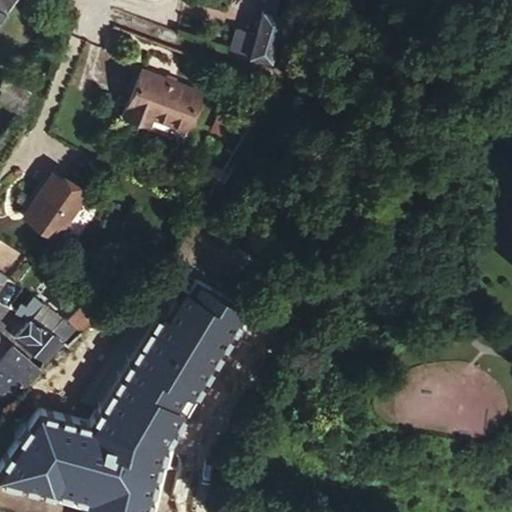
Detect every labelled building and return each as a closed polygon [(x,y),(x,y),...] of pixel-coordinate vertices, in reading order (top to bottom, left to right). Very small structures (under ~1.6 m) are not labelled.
[(0,0),(0,8),(3,11),(10,0),(0,0)] [(288,0),(268,0),(267,6),(265,13),(260,26),(256,38),(238,32),(232,50),(249,57),(249,59),(268,66),(283,21),(285,18),(286,10),(288,0)] [(184,123),(197,91),(139,67),(123,107),(149,117),(150,115),(152,110),(184,123)] [(40,98),(8,75),(1,86),(0,86),(0,100),(31,123),(40,98)] [(149,117),(123,107),(122,112),(147,122),(149,117)] [(152,110),(150,115),(183,128),(184,123),(152,110)] [(82,193),(49,171),(21,213),(53,235),(82,193)] [(0,255),(15,265),(22,254),(6,243),(0,240),(0,255)] [(0,270),(9,276),(15,265),(0,255),(0,270)] [(0,289),(9,276),(0,270),(0,289)] [(198,295),(165,319),(197,363),(229,339),(198,295)] [(45,361),(45,362),(62,343),(51,334),(64,320),(42,303),(30,318),(15,336),(45,361)] [(79,333),(64,320),(51,334),(62,343),(65,345),(79,333)] [(79,333),(65,345),(80,358),(93,345),(79,333)] [(173,376),(188,368),(173,338),(158,345),(173,376)] [(0,373),(16,388),(37,369),(10,347),(0,356),(0,373)] [(82,403),(96,382),(82,372),(68,394),(82,403)] [(16,388),(0,373),(0,408),(14,393),(17,389),(16,388)] [(110,482),(110,441),(60,440),(60,482),(110,482)]
